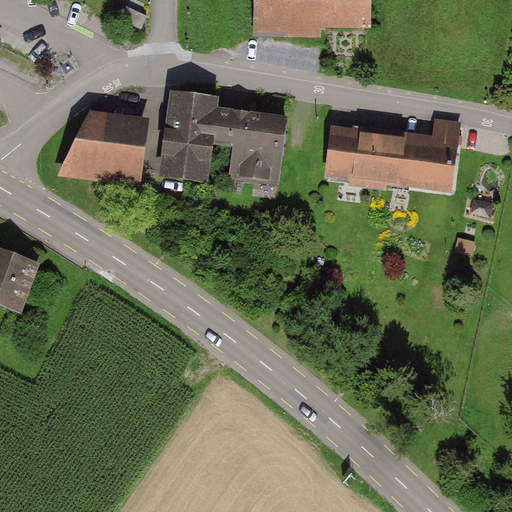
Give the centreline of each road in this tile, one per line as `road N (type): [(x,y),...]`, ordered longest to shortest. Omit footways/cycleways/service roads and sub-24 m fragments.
road 1 (residential): [(511,126),(163,68),(96,85),(0,162)]
road 2 (primary): [(428,511),(270,369),(0,188)]
